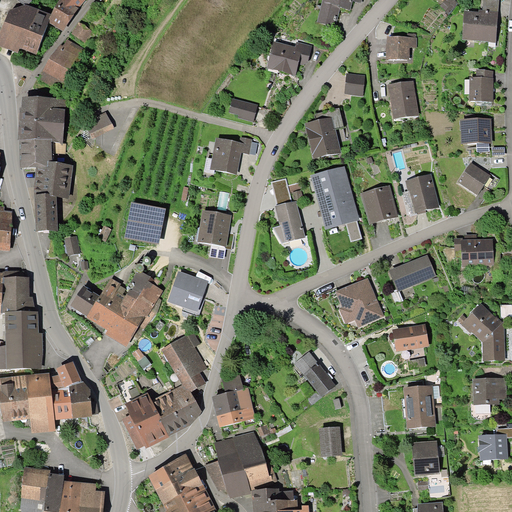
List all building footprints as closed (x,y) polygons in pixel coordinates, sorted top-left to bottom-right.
[(58,0),(51,14),(49,19),(50,19),(49,22),(63,31),(74,14),(79,8),(85,0),(58,0)] [(322,0),(317,22),(335,27),(341,7),(350,10),(353,1),(352,0),(322,0)] [(444,0),(439,6),(449,15),(459,3),(455,0),(444,0)] [(483,0),(483,10),(498,11),(499,0),(483,0)] [(9,9),(0,32),(0,46),(18,53),(19,48),(36,54),(49,22),(50,19),(49,19),(51,14),(28,5),(25,4),(24,5),(9,9)] [(479,11),(464,11),(463,39),(496,42),(498,11),(483,10),(479,9),(479,11)] [(79,22),(71,33),(85,43),(93,31),(79,22)] [(386,43),(386,59),(410,60),(410,48),(417,48),(417,37),(416,37),(408,37),(387,36),(387,43),(386,43)] [(61,44),(39,80),(60,92),(86,50),(68,39),(62,46),(61,44)] [(274,41),(267,68),(296,76),(299,64),(307,66),(312,46),(297,42),(296,47),(274,41)] [(476,77),(494,78),(494,69),(476,69),(476,77)] [(347,73),(344,94),(363,96),(365,75),(347,73)] [(476,77),(469,77),(469,101),(493,101),(494,78),(476,77)] [(388,84),(394,119),(419,115),(414,80),(388,84)] [(20,140),(20,168),(36,168),(49,167),(49,161),(54,161),(53,154),(54,143),(63,143),(66,99),(23,97),(22,108),(20,108),(18,140),(20,140)] [(258,105),(233,98),(229,112),(239,115),(238,118),(253,122),(258,105)] [(316,120),(305,122),(314,159),(341,153),(336,129),(344,127),(340,108),(314,114),(316,120)] [(107,112),(85,122),(94,139),(115,128),(107,112)] [(466,119),(461,119),(461,144),(477,143),(489,143),(492,143),(492,118),(474,119),(466,119)] [(212,158),(210,169),(215,170),(237,174),(241,153),(249,154),(250,154),(252,142),(252,139),(240,137),(239,142),(216,137),(212,158)] [(258,143),(252,142),(250,154),(255,155),(258,143)] [(66,154),(66,143),(63,143),(54,143),(53,154),(66,154)] [(489,143),(477,143),(477,152),(490,152),(489,143)] [(505,147),(492,147),(493,155),(505,155),(505,147)] [(214,174),(215,170),(210,169),(212,158),(207,157),(204,172),(214,174)] [(49,167),(36,168),(34,194),(57,196),(69,199),(73,165),(54,161),(49,161),(49,167)] [(471,162),(457,182),(477,195),(491,175),(471,162)] [(360,220),(345,166),(311,175),(326,229),(346,224),(358,221),(360,220)] [(431,174),(405,181),(408,191),(410,191),(416,213),(418,213),(426,211),(440,207),(431,174)] [(271,182),(277,205),(292,201),(286,178),(271,182)] [(390,185),(361,193),(370,224),(399,216),(390,185)] [(293,192),(294,200),(303,198),(301,190),(293,192)] [(34,194),(36,231),(58,231),(57,196),(34,194)] [(277,205),(275,205),(280,225),(273,227),(274,230),(282,243),(305,237),(296,200),(292,201),(277,205)] [(166,209),(132,202),(125,238),(159,244),(166,209)] [(5,206),(0,205),(0,249),(10,251),(12,211),(4,210),(5,206)] [(203,210),(197,242),(212,245),(226,247),(226,249),(232,250),(235,234),(229,233),(232,215),(203,210)] [(363,239),(358,221),(346,224),(351,242),(363,239)] [(104,226),(98,238),(105,242),(112,230),(104,226)] [(77,236),(64,238),(68,256),(80,253),(77,236)] [(493,239),(477,239),(465,239),(461,239),(462,258),(462,267),(494,265),(493,239)] [(210,256),(224,258),(226,249),(226,247),(212,245),(210,256)] [(428,254),(389,270),(398,291),(398,292),(399,291),(437,276),(428,254)] [(87,316),(86,317),(107,331),(105,334),(126,347),(133,336),(140,326),(145,317),(147,318),(159,298),(163,291),(156,286),(160,281),(138,269),(131,282),(136,284),(132,290),(130,289),(125,296),(123,294),(126,289),(120,285),(121,284),(111,278),(100,296),(87,316)] [(2,314),(5,314),(5,311),(35,311),(33,297),(29,296),(29,277),(24,277),(24,271),(2,271),(2,272),(2,277),(2,314)] [(209,281),(178,271),(168,302),(197,312),(209,281)] [(368,278),(335,292),(342,307),(339,309),(346,324),(355,320),(358,328),(385,317),(368,278)] [(70,305),(87,316),(100,296),(83,285),(70,305)] [(404,301),(399,291),(398,292),(398,291),(391,294),(396,304),(404,301)] [(162,300),(159,298),(147,318),(145,317),(140,326),(144,329),(156,314),(157,315),(162,300)] [(505,361),(504,323),(481,303),(467,319),(462,324),(461,325),(471,333),(472,332),(483,342),(483,361),(505,361)] [(511,304),(501,305),(501,317),(511,317),(511,304)] [(5,345),(6,369),(43,368),(43,333),(39,333),(38,311),(35,311),(5,311),(5,314),(5,345)] [(458,320),(462,324),(467,319),(463,315),(458,320)] [(426,323),(393,329),(396,351),(429,346),(426,323)] [(140,326),(133,336),(138,339),(145,330),(144,329),(140,326)] [(186,335),(161,349),(182,385),(187,394),(191,392),(206,384),(200,373),(207,369),(195,347),(200,344),(193,332),(187,336),(186,335)] [(139,348),(132,353),(143,368),(151,363),(146,356),(145,356),(139,348)] [(295,363),(304,375),(318,363),(309,352),(295,363)] [(425,358),(409,360),(410,368),(426,366),(425,358)] [(59,374),(64,387),(69,385),(81,380),(73,361),(56,368),(59,374)] [(318,363),(304,375),(322,397),(336,386),(318,363)] [(50,377),(50,372),(0,377),(0,406),(3,422),(30,419),(32,433),(56,431),(55,420),(50,377)] [(59,374),(50,377),(55,420),(73,418),(69,386),(69,385),(64,387),(59,374)] [(222,379),(226,392),(234,390),(235,391),(244,389),(240,374),(222,379)] [(507,377),(473,379),(474,405),(500,404),(500,400),(507,399),(507,377)] [(93,416),(93,415),(91,401),(91,389),(84,381),(81,380),(69,385),(69,386),(73,418),(93,416)] [(153,402),(148,392),(141,396),(133,400),(125,404),(130,415),(145,446),(146,449),(169,437),(169,436),(190,426),(202,411),(191,392),(187,394),(182,385),(155,398),(157,401),(153,402)] [(433,385),(404,387),(405,399),(407,418),(407,428),(436,426),(434,398),(433,386),(433,385)] [(133,400),(141,396),(137,387),(128,391),(133,400)] [(212,395),(217,415),(253,406),(249,388),(244,389),(235,391),(234,390),(226,392),(212,395)] [(340,398),(333,400),(335,409),(342,408),(340,398)] [(256,418),(253,406),(217,415),(220,427),(256,418)] [(145,446),(130,415),(122,419),(137,450),(145,446)] [(340,426),(319,428),(322,457),(343,455),(340,426)] [(511,427),(496,429),(497,434),(507,434),(507,438),(511,437),(511,427)] [(252,490),(275,489),(274,483),(277,481),(272,465),(268,466),(267,463),(254,432),(232,436),(233,438),(214,443),(218,461),(227,489),(230,499),(252,494),(252,490)] [(497,434),(479,435),(480,460),(509,459),(507,438),(507,434),(497,434)] [(437,440),(412,442),(415,476),(440,474),(437,440)] [(186,453),(149,476),(164,504),(203,484),(186,453)] [(227,489),(218,461),(204,465),(219,491),(227,489)] [(64,474),(51,473),(51,470),(25,467),(20,508),(21,508),(20,511),(59,511),(63,480),(64,474)] [(97,483),(63,480),(59,511),(103,511),(105,491),(96,490),(97,483)] [(428,481),(418,481),(419,490),(429,490),(428,481)] [(203,484),(164,504),(167,510),(165,510),(165,511),(211,511),(215,510),(216,510),(203,484)] [(275,489),(252,490),(252,494),(253,511),(252,511),(309,511),(309,505),(298,505),(297,500),(294,500),(293,491),(279,491),(279,488),(275,489)] [(404,492),(390,494),(391,502),(405,500),(404,492)] [(443,511),(443,502),(418,504),(417,508),(413,508),(413,511),(443,511)]
